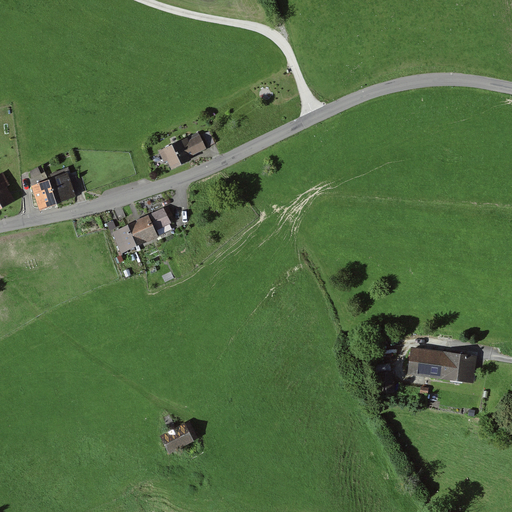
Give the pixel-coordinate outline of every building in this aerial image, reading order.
[(191,138),(163,151),(169,163),(173,161),(177,169),(197,160),(196,158),(211,151),(210,149),(219,145),(213,133),(207,136),(206,134),(192,140),(191,138)] [(68,173),(48,180),(58,205),(77,198),(68,173)] [(6,175),(0,178),(0,213),(18,203),(10,189),(13,188),(6,175)] [(31,187),(40,211),(58,205),(48,180),(31,187)] [(169,209),(116,233),(125,254),(165,236),(162,229),(175,223),(169,209)] [(412,348),(408,375),(473,384),(477,357),(412,348)] [(396,393),(393,372),(377,374),(379,395),(396,393)] [(194,424),(169,435),(177,452),(202,441),(194,424)]
